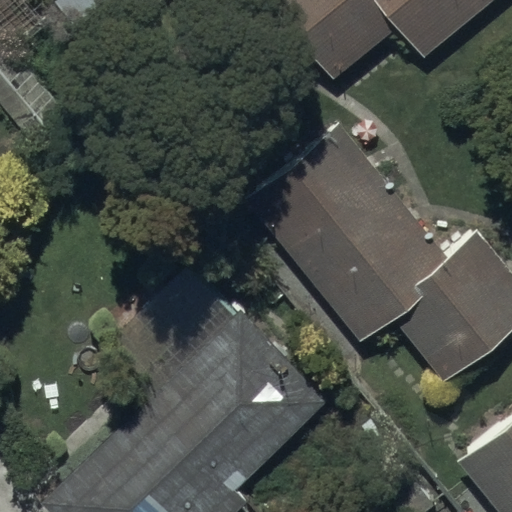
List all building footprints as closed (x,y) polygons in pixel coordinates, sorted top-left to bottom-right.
[(477,0),(274,0),(330,68),(396,14),(422,45),(477,0)] [(8,36),(0,41),(0,94),(24,126),(57,100),(8,36)] [(335,109),(241,183),(357,328),(387,304),(440,370),(511,312),(511,262),(475,216),(442,242),(335,109)] [(229,477),(322,389),(236,298),(231,303),(182,252),(98,332),(150,387),(41,491),(61,511),(220,511),(242,491),(229,477)] [(511,511),(511,404),(458,447),(509,511),(511,511)]
